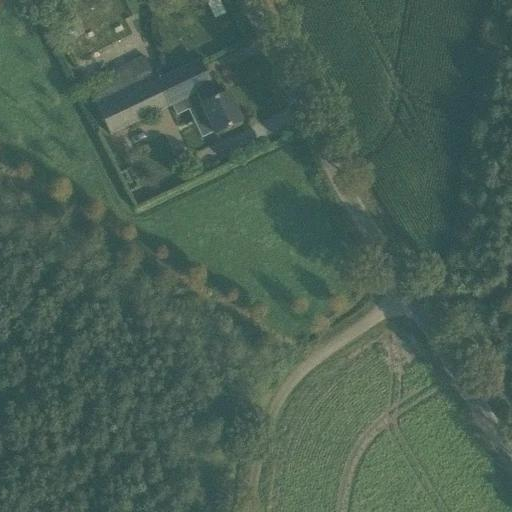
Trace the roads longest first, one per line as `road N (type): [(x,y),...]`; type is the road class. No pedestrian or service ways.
road 1 (unclassified): [(407,297),(251,0)]
road 2 (unclassified): [(252,511),(261,433),(281,394),(313,359),(407,297)]
road 3 (unclassified): [(511,466),(407,297)]
